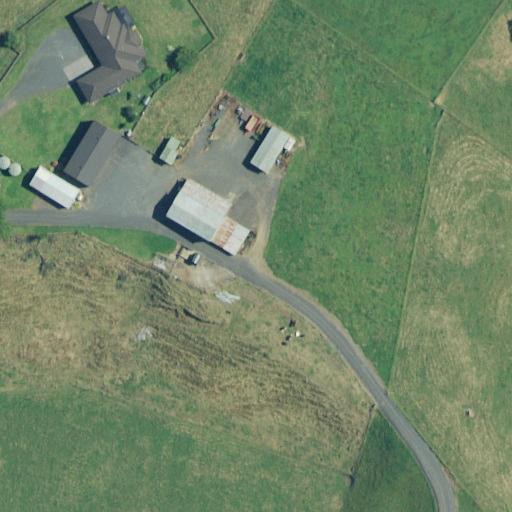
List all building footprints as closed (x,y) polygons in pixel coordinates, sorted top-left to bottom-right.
[(92,105),(147,71),(141,63),(147,59),(139,47),(144,44),(136,31),(129,35),(116,14),(110,17),(101,3),(75,19),(105,68),(79,84),(92,105)] [(74,206),(81,210),(90,195),(92,196),(127,137),(92,117),(57,177),(43,169),(33,187),(72,210),(74,206)] [(291,138),(274,128),(252,165),(269,175),(291,138)] [(186,146),(174,138),(161,159),(173,167),(186,146)] [(233,206),(189,180),(168,218),(237,257),(251,232),(226,218),(233,206)] [(176,267),(158,259),(154,268),(172,276),(176,267)]
